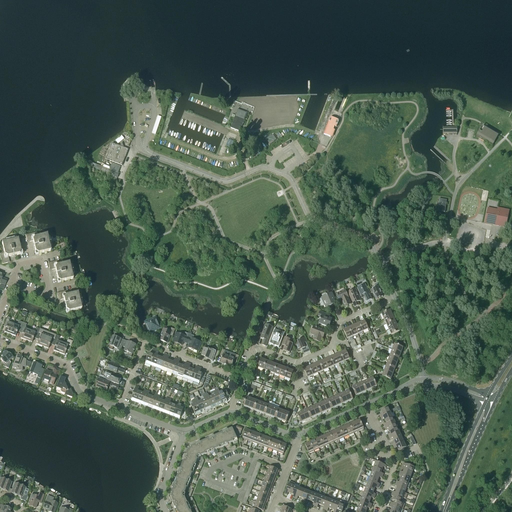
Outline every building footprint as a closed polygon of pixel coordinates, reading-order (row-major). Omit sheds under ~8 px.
[(240,132),(247,113),(238,109),(230,128),(240,132)] [(330,117),(324,135),(331,138),(333,130),(335,127),(336,128),(339,121),(330,117)] [(457,126),(442,127),(443,135),(458,134),(457,126)] [(482,127),(476,137),(492,146),(498,136),(482,127)] [(122,166),(128,150),(124,148),(122,142),(120,146),(112,143),(106,160),(122,166)] [(120,167),(106,162),(102,172),(116,178),(120,167)] [(445,213),(447,200),(439,199),(437,212),(445,213)] [(497,210),(488,208),(484,224),(492,225),(492,224),(496,225),(496,226),(499,227),(499,225),(506,226),(509,211),(498,208),(497,210)] [(38,254),(51,251),(47,235),(37,237),(36,233),(26,235),(27,241),(29,240),(29,242),(33,241),(33,245),(33,248),(34,248),(35,253),(36,253),(38,254)] [(21,252),(18,239),(2,243),(4,253),(0,253),(0,255),(2,264),(7,263),(7,261),(9,261),(8,257),(11,256),(11,257),(12,257),(15,257),(15,256),(19,255),(19,254),(20,252),(21,252)] [(73,279),(69,263),(59,265),(58,261),(48,263),(49,269),(51,268),(52,270),(55,269),(56,272),(56,273),(55,273),(56,276),(57,276),(58,281),(60,282),(73,279)] [(384,292),(381,286),(380,282),(376,284),(375,285),(376,288),(375,288),(371,290),(376,300),(379,299),(380,299),(380,298),(383,297),(381,293),(384,292)] [(368,290),(368,291),(365,285),(357,289),(361,296),(362,299),(365,297),(367,302),(372,300),(369,295),(370,294),(368,290)] [(361,301),(355,289),(348,292),(355,307),(359,306),(357,302),(361,301)] [(348,298),(345,290),(336,294),(339,302),(342,300),(345,307),(351,304),(348,298)] [(81,309),(78,297),(78,293),(71,295),(70,294),(69,295),(68,295),(67,291),(56,294),(58,299),(60,298),(60,300),(64,300),(64,303),(63,303),(64,306),(65,306),(66,311),(68,312),(69,312),(73,311),(74,311),(81,309)] [(335,304),(333,300),(335,300),(332,293),(331,294),(330,293),(328,294),(327,295),(321,298),(323,303),(326,310),(330,308),(329,306),(335,304)] [(392,316),(392,315),(392,314),(391,311),(390,310),(382,314),(384,320),(392,316)] [(329,328),(332,320),(329,319),(330,315),(320,312),(318,317),(321,318),(321,319),(320,319),(320,320),(319,324),(329,328)] [(393,317),(392,316),(384,320),(386,325),(395,321),(394,320),(395,320),(393,317)] [(10,335),(14,324),(9,322),(10,318),(7,317),(4,325),(7,326),(6,328),(4,332),(10,335)] [(160,328),(155,319),(146,323),(150,333),(160,328)] [(368,330),(364,321),(359,324),(363,332),(368,330)] [(397,326),(397,325),(396,322),(395,322),(395,321),(386,325),(389,330),(397,326)] [(20,331),(23,323),(20,322),(19,326),(14,324),(10,335),(15,337),(17,332),(17,330),(20,331)] [(26,341),(30,330),(25,328),(26,324),(23,323),(20,331),(23,332),(22,334),(20,339),(26,341)] [(363,332),(359,324),(354,326),(358,334),(363,332)] [(266,346),(271,332),(273,328),(265,325),(260,338),(264,339),(262,345),(266,346)] [(358,334),(354,326),(349,328),(352,337),(358,334)] [(400,332),(399,331),(400,330),(398,327),(398,328),(397,326),(389,330),(391,336),(400,332)] [(323,339),(326,331),(314,327),(311,334),(315,336),(313,340),(320,343),(321,338),(323,339)] [(37,337),(40,329),(36,328),(35,332),(30,330),(26,341),(32,343),(33,338),(34,336),(37,337)] [(173,336),(175,330),(171,328),(170,331),(163,329),(158,340),(167,344),(171,336),(173,336)] [(352,337),(349,328),(343,331),(347,339),(352,337)] [(42,347),(48,333),(40,329),(37,337),(39,339),(39,340),(38,340),(37,345),(42,347)] [(279,348),(285,333),(275,330),(269,345),(279,348)] [(53,344),(56,336),(48,333),(42,347),(48,349),(50,344),(49,344),(50,343),(53,344)] [(186,344),(190,335),(185,333),(184,336),(176,333),(173,342),(182,346),(183,343),(186,344)] [(198,352),(201,343),(193,340),(194,336),(190,335),(186,344),(189,345),(188,348),(198,352)] [(59,353),(63,343),(58,341),(59,337),(56,336),(53,344),(56,345),(55,347),(55,346),(53,351),(59,353)] [(122,347),(124,341),(113,336),(112,339),(111,339),(110,342),(111,342),(108,349),(112,350),(113,347),(118,349),(117,350),(120,351),(122,347)] [(289,353),(293,344),(289,343),(290,340),(285,338),(283,344),(286,345),(283,351),(289,353)] [(304,354),(310,352),(304,338),(297,341),(298,344),(296,345),(298,351),(302,350),(303,351),(302,351),(304,354)] [(69,350),(72,342),(67,340),(66,344),(63,343),(59,353),(64,355),(66,351),(66,349),(69,350)] [(135,348),(136,345),(124,341),(122,347),(125,348),(124,351),(128,353),(127,356),(131,358),(134,351),(136,348),(135,348)] [(401,353),(403,348),(394,345),(392,350),(401,353)] [(217,359),(219,352),(213,350),(213,352),(209,350),(209,349),(205,347),(201,356),(206,357),(205,359),(212,361),(213,357),(217,359)] [(151,366),(156,351),(153,350),(152,354),(149,353),(145,364),(151,366)] [(220,363),(226,365),(230,353),(222,350),(220,355),(223,356),(220,363)] [(399,359),(401,353),(392,350),(390,355),(399,359)] [(2,358),(0,360),(4,365),(3,365),(3,367),(8,369),(11,363),(10,361),(13,358),(10,355),(7,354),(5,352),(3,351),(1,356),(2,358)] [(156,368),(160,357),(157,356),(159,352),(156,351),(151,366),(156,368)] [(349,359),(346,351),(340,353),(344,362),(349,359)] [(230,353),(226,365),(232,368),(232,367),(234,361),(237,362),(239,356),(230,353)] [(344,362),(340,353),(335,356),(339,364),(344,362)] [(25,367),(25,360),(20,358),(21,356),(17,354),(12,367),(16,369),(16,371),(22,371),(22,367),(25,367)] [(161,370),(167,355),(164,354),(163,358),(160,357),(156,368),(161,370)] [(167,372),(171,361),(168,360),(169,356),(167,355),(161,370),(167,372)] [(397,364),(399,359),(390,355),(388,361),(397,364)] [(339,364),(335,356),(330,358),(334,366),(339,364)] [(172,374),(177,359),(175,358),(173,362),(171,361),(167,372),(172,374)] [(334,366),(330,358),(325,360),(328,369),(334,366)] [(177,376),(181,366),(179,364),(180,360),(177,359),(172,374),(177,376)] [(263,370),(267,361),(261,359),(258,368),(263,370)] [(328,369),(325,360),(319,363),(323,371),(328,369)] [(269,372),(272,363),(267,361),(263,370),(269,372)] [(395,369),(397,364),(388,361),(386,366),(395,369)] [(125,370),(119,367),(119,366),(107,362),(106,362),(105,365),(105,366),(107,367),(106,369),(116,373),(117,371),(124,374),(125,370)] [(40,379),(43,370),(40,369),(41,366),(33,363),(29,373),(37,376),(36,378),(40,379)] [(183,378),(188,364),(186,363),(184,367),(181,366),(177,376),(183,378)] [(274,374),(277,365),(272,363),(269,372),(274,374)] [(323,371),(319,363),(314,365),(318,373),(323,371)] [(188,380),(192,370),(189,369),(191,365),(188,364),(183,378),(188,380)] [(279,376),(283,367),(277,365),(274,374),(279,376)] [(318,373),(314,365),(309,367),(313,376),(318,373)] [(393,375),(395,369),(386,366),(384,371),(393,375)] [(193,382),(199,368),(196,367),(195,371),(192,370),(188,380),(193,382)] [(285,378),(288,369),(283,367),(279,376),(285,378)] [(313,376),(309,367),(304,370),(307,378),(313,376)] [(52,386),(55,378),(57,378),(60,371),(54,368),(52,373),(46,371),(42,381),(48,384),(52,386)] [(199,384),(202,377),(203,374),(200,373),(202,369),(199,368),(193,382),(199,384)] [(290,380),(293,371),(288,369),(285,378),(290,380)] [(121,379),(116,377),(112,375),(102,371),(100,376),(104,377),(104,375),(108,377),(107,380),(119,384),(121,379)] [(391,380),(393,375),(384,371),(382,377),(391,380)] [(69,390),(66,384),(65,380),(65,379),(60,377),(56,388),(60,390),(60,391),(61,393),(65,394),(64,395),(72,398),(73,395),(70,389),(69,390)] [(377,386),(373,378),(368,380),(372,389),(377,386)] [(107,390),(109,385),(112,387),(112,388),(118,390),(119,387),(99,379),(96,387),(100,388),(107,390)] [(372,389),(368,380),(363,383),(366,391),(372,389)] [(366,391),(363,383),(357,385),(361,394),(366,391)] [(361,394),(357,385),(352,387),(356,396),(361,394)] [(137,402),(140,392),(138,391),(139,388),(136,387),(131,401),(135,402),(137,402)] [(142,405),(147,391),(144,390),(143,393),(140,392),(137,402),(138,403),(142,405)] [(227,401),(225,397),(228,396),(226,390),(220,393),(218,390),(216,391),(222,404),(225,402),(227,401)] [(147,407),(151,397),(148,395),(150,392),(147,391),(142,405),(145,406),(146,406),(147,407)] [(222,404),(216,391),(213,392),(215,395),(212,396),(216,406),(218,405),(218,406),(222,404)] [(353,399),(349,391),(344,393),(347,402),(353,399)] [(347,402),(344,393),(338,396),(342,404),(347,402)] [(153,409),(158,395),(155,394),(154,398),(151,397),(147,407),(149,407),(153,409)] [(216,406),(212,396),(209,397),(208,394),(205,395),(211,409),(215,407),(214,407),(216,406)] [(158,411),(162,401),(159,400),(160,396),(158,395),(153,409),(156,410),(158,411)] [(211,409),(205,395),(203,397),(204,400),(202,401),(206,411),(208,410),(211,409)] [(342,404),(338,396),(333,398),(337,406),(342,404)] [(249,408),(252,399),(247,397),(243,406),(249,408)] [(163,413),(168,399),(166,398),(165,402),(162,401),(158,411),(160,411),(160,412),(163,413)] [(337,406),(333,398),(328,400),(332,409),(337,406)] [(169,415),(173,405),(170,404),(171,400),(168,399),(163,413),(167,414),(169,415)] [(206,411),(202,401),(199,402),(198,399),(195,400),(201,413),(204,412),(204,411),(206,411)] [(254,410),(257,401),(252,399),(249,408),(254,410)] [(201,413),(195,400),(192,401),(194,404),(191,406),(195,415),(197,415),(201,413)] [(332,409),(328,400),(323,403),(327,411),(332,409)] [(259,412),(263,403),(257,401),(254,410),(259,412)] [(174,417),(179,403),(176,402),(175,406),(173,405),(169,415),(170,415),(170,416),(174,417)] [(180,419),(183,409),(181,408),(182,404),(179,403),(174,417),(177,418),(178,418),(180,419)] [(265,414),(268,405),(263,403),(259,412),(265,414)] [(327,411),(323,403),(318,405),(321,413),(327,411)] [(270,416),(273,407),(268,405),(265,414),(270,416)] [(321,413),(318,405),(312,407),(316,416),(321,413)] [(275,418),(279,409),(273,407),(270,416),(275,418)] [(316,416),(312,407),(307,410),(311,418),(316,416)] [(391,413),(388,408),(380,411),(382,414),(379,416),(380,418),(391,413)] [(281,420),(284,411),(279,409),(275,418),(281,420)] [(311,418),(307,410),(302,412),(306,420),(311,418)] [(286,422),(290,414),(284,411),(281,420),(286,422)] [(306,420),(302,412),(297,414),(300,423),(306,420)] [(385,421),(393,418),(391,413),(380,418),(381,420),(384,419),(385,421)] [(395,423),(393,418),(385,421),(386,424),(383,425),(384,428),(395,423)] [(364,429),(360,420),(355,423),(359,431),(364,429)] [(359,431),(355,423),(350,425),(354,434),(359,431)] [(397,428),(395,423),(384,428),(385,430),(388,429),(389,431),(397,428)] [(354,434),(350,425),(345,427),(349,436),(354,434)] [(183,496),(183,493),(185,494),(187,488),(186,487),(189,479),(190,480),(192,474),(192,473),(191,473),(194,465),(195,466),(197,460),(198,459),(197,459),(197,457),(200,456),(200,457),(206,454),(206,453),(213,450),(214,451),(220,448),(219,447),(227,444),(227,445),(233,442),(233,441),(237,439),(236,437),(238,437),(239,438),(242,428),(237,427),(228,431),(228,432),(227,433),(227,432),(224,434),(223,435),(223,433),(214,437),(215,438),(214,439),(211,440),(210,441),(209,439),(200,443),(201,445),(200,445),(199,444),(195,445),(188,448),(186,456),(187,456),(187,457),(185,460),(186,460),(185,461),(184,461),(180,470),(182,470),(182,471),(181,471),(180,474),(180,475),(178,475),(175,484),(177,484),(176,485),(175,488),(175,489),(173,489),(170,496),(173,503),(174,503),(175,507),(177,506),(177,507),(176,508),(177,511),(191,511),(190,511),(186,504),(187,503),(185,497),(184,498),(183,496)] [(349,436),(345,427),(340,429),(344,438),(349,436)] [(399,433),(397,428),(389,431),(391,434),(388,435),(389,437),(399,433)] [(344,438),(340,429),(335,431),(339,440),(344,438)] [(248,441),(251,432),(246,430),(242,439),(248,441)] [(339,440),(335,431),(330,434),(334,443),(339,440)] [(253,443),(256,434),(251,432),(248,441),(253,443)] [(402,438),(399,433),(389,437),(390,440),(393,438),(394,441),(402,438)] [(258,445),(261,436),(256,434),(253,443),(258,445)] [(334,443),(330,434),(325,436),(329,445),(334,443)] [(263,446),(266,437),(261,436),(258,445),(263,446)] [(329,445),(325,436),(320,438),(324,447),(329,445)] [(268,448),(271,439),(266,437),(263,446),(268,448)] [(324,447),(320,438),(315,440),(319,449),(324,447)] [(404,443),(402,438),(394,441),(395,444),(392,445),(393,447),(404,443)] [(273,450),(276,441),(271,439),(268,448),(273,450)] [(319,449),(315,440),(310,443),(314,451),(319,449)] [(278,452),(281,443),(276,441),(273,450),(278,452)] [(283,454),(286,445),(281,443),(278,452),(283,454)] [(314,451),(310,443),(305,445),(309,454),(314,451)] [(406,448),(404,443),(393,447),(394,450),(397,448),(398,451),(406,448)] [(386,469),(386,466),(376,462),(374,467),(382,470),(383,468),(386,469)] [(412,473),(414,468),(403,464),(402,466),(405,467),(404,470),(412,473)] [(278,473),(279,471),(270,467),(268,472),(277,476),(278,473)] [(381,473),(382,470),(374,467),(372,472),(383,476),(383,474),(381,473)] [(410,478),(412,473),(404,470),(403,473),(400,472),(399,474),(410,478)] [(275,479),(277,476),(268,472),(266,477),(275,481),(276,479),(275,479)] [(383,476),(372,472),(370,477),(378,480),(379,478),(382,479),(383,476)] [(408,483),(410,478),(399,474),(399,476),(401,477),(400,480),(408,483)] [(275,483),(275,481),(266,477),(264,482),(273,486),(274,483),(275,483)] [(377,483),(378,480),(370,477),(368,482),(379,487),(380,484),(377,483)] [(9,489),(12,483),(6,480),(2,490),(6,492),(5,494),(8,495),(10,489),(9,489)] [(406,488),(408,483),(400,480),(399,483),(396,482),(396,484),(406,488)] [(272,489),(273,486),(264,482),(262,488),(271,491),(272,489)] [(291,494),(295,484),(289,482),(284,495),(287,496),(288,493),(291,494)] [(378,489),(379,487),(368,482),(366,488),(374,491),(375,488),(378,489)] [(16,496),(20,486),(14,483),(11,490),(10,489),(8,495),(11,497),(12,494),(16,496)] [(295,499),(300,486),(295,484),(291,494),(294,495),(292,498),(295,499)] [(404,493),(406,488),(396,484),(395,486),(397,487),(396,490),(404,493)] [(26,496),(28,490),(25,489),(26,488),(20,486),(16,496),(20,497),(19,500),(25,502),(27,496),(26,496)] [(301,498),(304,490),(299,488),(300,486),(295,499),(297,500),(298,497),(301,498)] [(271,493),(271,491),(262,488),(260,493),(269,496),(270,493),(271,493)] [(373,493),(374,491),(366,488),(364,493),(375,497),(376,494),(373,493)] [(305,503),(309,492),(304,490),(301,498),(304,499),(303,502),(305,503)] [(402,498),(404,493),(396,490),(395,493),(393,492),(392,494),(402,498)] [(311,502),(315,492),(314,494),(309,492),(305,503),(307,504),(308,501),(311,502)] [(315,507),(320,494),(315,492),(311,502),(314,503),(313,506),(315,507)] [(268,499),(269,496),(260,493),(258,498),(268,501),(268,499)] [(375,497),(364,493),(362,498),(370,501),(371,498),(374,499),(375,497)] [(40,504),(44,495),(39,494),(38,497),(31,495),(29,501),(30,502),(29,506),(35,509),(37,503),(40,504)] [(321,506),(324,498),(325,496),(320,494),(315,507),(317,507),(318,505),(321,506)] [(401,503),(402,498),(392,494),(391,496),(394,497),(392,500),(395,501),(401,503),(403,504),(401,503)] [(48,511),(54,511),(57,504),(51,502),(52,499),(47,497),(43,508),(46,509),(47,509),(48,510),(47,511),(48,511)] [(267,503),(268,501),(258,498),(256,503),(265,506),(266,503),(267,503)] [(325,510),(330,498),(329,500),(324,498),(321,506),(324,507),(323,510),(325,510)] [(331,510),(335,500),(330,498),(325,510),(327,511),(328,509),(331,510)] [(369,504),(370,501),(362,498),(360,503),(371,507),(372,505),(369,504)] [(336,511),(340,502),(335,500),(331,510),(334,511),(333,511),(336,511)] [(401,509),(403,504),(401,503),(395,501),(394,504),(391,503),(390,505),(401,509)] [(342,511),(345,504),(340,502),(336,511),(342,511)] [(264,509),(265,506),(256,503),(254,508),(264,511),(265,509),(264,509)] [(371,507),(360,503),(358,508),(366,511),(367,508),(370,509),(371,507)]
